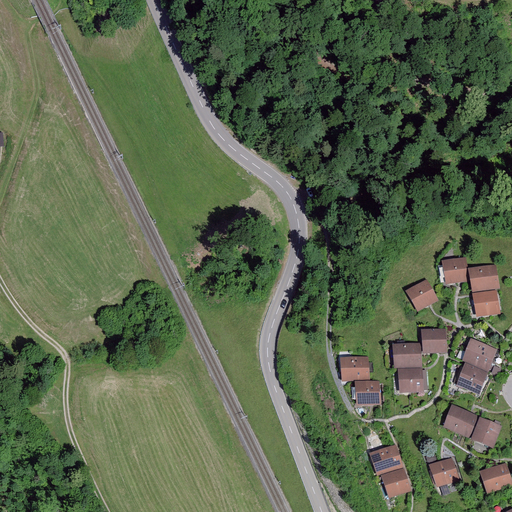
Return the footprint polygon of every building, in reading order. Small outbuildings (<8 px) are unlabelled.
[(443,262),(446,286),(461,283),(469,282),(466,259),(443,262)] [(473,294),(500,289),(496,266),(469,271),(473,294)] [(407,293),(418,313),(430,306),(438,302),(427,282),(407,293)] [(473,296),(477,319),(501,314),(497,292),(473,296)] [(422,332),(424,355),(447,354),(445,331),(422,332)] [(463,362),(489,372),(498,351),(471,341),(463,362)] [(395,369),(422,368),(421,345),(394,347),(395,369)] [(342,360),(343,383),(358,382),(357,380),(370,379),(369,359),(342,360)] [(456,387),(480,396),(489,374),(465,365),(456,387)] [(399,372),(400,395),(425,393),(425,391),(423,371),(423,370),(399,372)] [(356,384),(357,407),(381,406),(380,383),(356,384)] [(444,429),(469,439),(478,417),(452,407),(444,429)] [(472,441),(494,449),(502,428),(480,419),(472,441)] [(370,455),(377,477),(404,467),(396,446),(370,455)] [(441,488),(444,497),(451,494),(448,485),(459,481),(452,459),(430,467),(437,489),(441,488)] [(504,489),(506,495),(511,492),(511,478),(507,464),(480,474),(488,495),(504,489)] [(382,478),(389,499),(411,492),(404,471),(382,478)]
